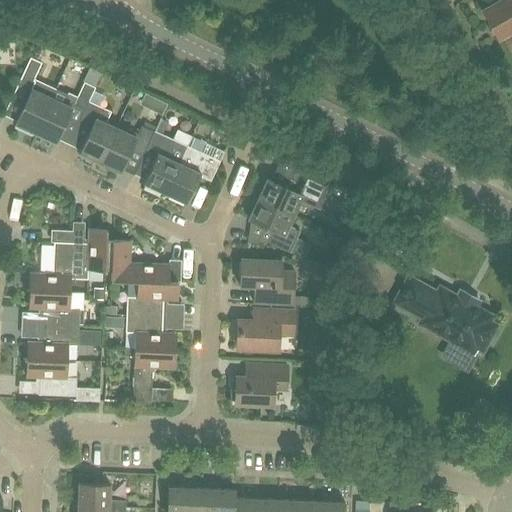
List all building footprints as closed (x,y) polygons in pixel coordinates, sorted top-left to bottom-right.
[(511,0),(502,0),(484,11),(498,36),(503,33),(511,48),(511,0)] [(35,132),(50,97),(55,88),(34,79),(42,63),(31,57),(18,85),(29,90),(14,122),(35,132)] [(55,88),(50,97),(35,132),(56,142),(73,103),(85,109),(88,100),(94,87),(83,82),(78,93),(76,97),(68,93),(68,94),(55,88)] [(88,100),(85,109),(78,122),(90,128),(78,153),(99,163),(115,127),(105,122),(110,111),(88,100)] [(162,102),(157,112),(162,115),(167,104),(162,102)] [(115,127),(99,163),(119,172),(130,147),(143,153),(144,151),(153,131),(141,125),(137,133),(127,129),(126,132),(115,127)] [(184,149),(174,144),(176,140),(153,130),(153,131),(144,151),(155,155),(143,183),(146,184),(144,189),(158,195),(160,191),(164,193),(184,149)] [(210,181),(219,161),(199,152),(196,150),(195,154),(184,149),(164,193),(187,203),(199,176),(210,181)] [(267,178),(257,198),(292,215),(298,204),(311,210),(320,190),(340,199),(345,187),(302,167),(292,189),(267,178)] [(357,192),(350,208),(358,212),(363,195),(357,192)] [(257,198),(248,219),(273,230),(267,242),(289,252),(307,258),(312,245),(296,238),(299,231),(287,226),(292,215),(257,198)] [(71,242),(69,277),(87,278),(87,268),(105,269),(106,229),(88,228),(87,243),(71,242)] [(333,266),(347,268),(352,242),(339,237),(333,266)] [(167,281),(168,264),(129,262),(130,240),(112,239),(110,279),(177,282),(177,281),(167,281)] [(53,241),(53,242),(52,273),(30,272),(30,289),(69,291),(69,277),(71,242),(53,241)] [(253,303),(292,305),(293,270),(280,270),(281,259),(240,257),(239,287),(254,287),(253,303)] [(419,323),(450,341),(453,336),(482,351),(497,325),(490,321),(493,316),(478,307),(482,300),(459,288),(455,295),(439,286),(436,291),(408,275),(393,302),(421,318),(419,323)] [(177,282),(110,279),(110,280),(137,281),(136,296),(127,296),(126,314),(162,315),(162,299),(176,299),(177,282)] [(69,291),(30,289),(29,307),(43,308),(42,324),(78,326),(78,324),(83,324),(83,309),(78,309),(68,308),(69,291)] [(102,306),(103,327),(122,326),(122,316),(115,316),(115,305),(102,306)] [(293,335),(294,311),(252,308),(251,321),(238,320),(237,347),(277,349),(277,334),(293,335)] [(162,315),(126,314),(125,332),(135,332),(134,348),(175,350),(175,332),(161,332),(162,315)] [(78,326),(42,324),(41,341),(27,340),(27,358),(66,359),(67,343),(77,344),(77,338),(78,326)] [(78,330),(77,344),(85,344),(86,330),(78,330)] [(175,350),(134,348),(124,348),(124,355),(134,356),(132,401),(151,402),(152,367),(174,368),(175,350)] [(26,375),(40,376),(39,393),(75,395),(75,387),(76,376),(66,376),(66,359),(27,358),(26,375)] [(235,376),(235,379),(230,378),(229,392),(235,393),(234,404),(272,406),(273,389),(286,389),(287,366),(263,364),(262,377),(235,376)] [(85,401),(99,401),(100,388),(86,387),(85,401)] [(77,504),(125,506),(126,499),(109,499),(110,483),(78,482),(77,504)] [(188,511),(190,487),(167,486),(166,511),(188,511)] [(190,487),(188,511),(211,511),(212,488),(190,487)] [(212,488),(211,511),(232,511),(234,489),(212,488)] [(235,489),(234,489),(232,511),(255,511),(256,498),(234,497),(235,489)] [(277,511),(278,499),(256,498),(255,511),(277,511)] [(278,499),(277,511),(299,511),(300,500),(278,499)] [(300,500),(299,511),(321,511),(322,501),(300,500)] [(322,501),(321,511),(343,511),(344,502),(322,501)]
